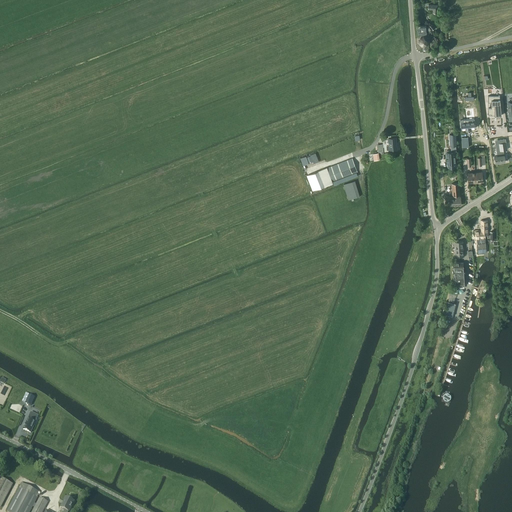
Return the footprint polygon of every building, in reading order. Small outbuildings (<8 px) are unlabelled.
[(429,4),(428,10),(433,10),(432,13),(437,13),(438,13),(438,10),(438,9),(439,5),(429,4)] [(421,36),(418,39),(419,43),(422,46),(426,46),(429,42),(428,38),(425,36),(424,36),(424,34),(424,31),(426,31),(425,27),(424,27),(423,26),(420,27),(420,28),(419,28),(419,32),(421,32),(421,34),(422,34),(422,36),(421,36)] [(502,115),(500,95),(488,95),(488,102),(491,102),(491,108),(488,108),(488,114),(489,114),(491,114),(491,115),(502,115)] [(467,119),(475,119),(475,110),(467,110),(467,119)] [(462,126),(462,130),(467,130),(467,131),(472,131),(472,130),(477,130),(477,122),(476,122),(476,120),(461,120),(461,126),(462,126)] [(447,158),(446,158),(447,161),(447,164),(448,167),(454,167),(456,167),(455,152),(456,152),(456,146),(456,134),(450,134),(450,146),(451,146),(451,150),(447,151),(447,156),(447,158)] [(396,138),(388,138),(389,145),(387,145),(387,146),(387,149),(388,150),(397,149),(396,138)] [(498,156),(495,156),(496,163),(505,161),(505,162),(504,155),(503,150),(507,149),(506,139),(499,140),(499,143),(496,144),(497,151),(498,156)] [(318,171),(307,175),(314,191),(334,183),(334,184),(355,176),(354,173),(357,171),(352,158),(327,168),(327,167),(318,171)] [(459,197),(459,195),(460,195),(459,183),(452,183),(453,195),(453,197),(449,198),(450,206),(461,205),(461,197),(459,197)] [(480,239),(481,239),(485,239),(485,235),(489,235),(488,220),(480,221),(481,230),(481,233),(480,233),(480,239)] [(464,268),(463,262),(453,263),(455,286),(465,286),(464,274),(465,274),(465,268),(464,268)] [(456,301),(450,299),(447,313),(453,315),(456,301)] [(29,395),(25,403),(31,406),(34,398),(29,395)] [(448,404),(449,403),(450,402),(450,401),(451,400),(450,398),(450,397),(449,396),(448,396),(446,396),(445,396),(444,396),(443,398),(442,399),(442,400),(443,402),(444,403),(445,403),(446,404),(448,404)] [(31,413),(23,430),(31,433),(38,416),(31,413)] [(0,508),(13,484),(0,477),(0,508)] [(34,504),(40,493),(22,483),(7,511),(29,511),(32,507),(34,508),(32,511),(42,511),(48,503),(48,502),(39,498),(36,505),(34,504)] [(64,502),(65,502),(63,505),(63,504),(61,508),(65,510),(63,511),(67,511),(68,511),(69,511),(74,501),(66,498),(64,502)]
